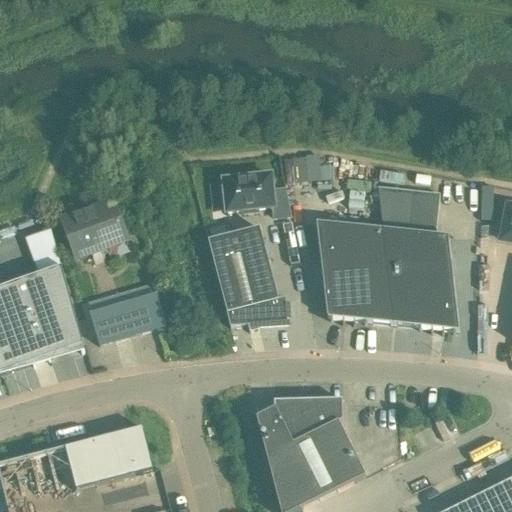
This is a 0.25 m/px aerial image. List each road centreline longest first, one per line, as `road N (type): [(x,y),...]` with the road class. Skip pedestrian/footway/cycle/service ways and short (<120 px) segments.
road 1 (unclassified): [(511,395),(423,373),(246,371),(176,382)]
road 2 (unclassified): [(0,425),(176,382)]
road 3 (unclassified): [(176,382),(212,511)]
